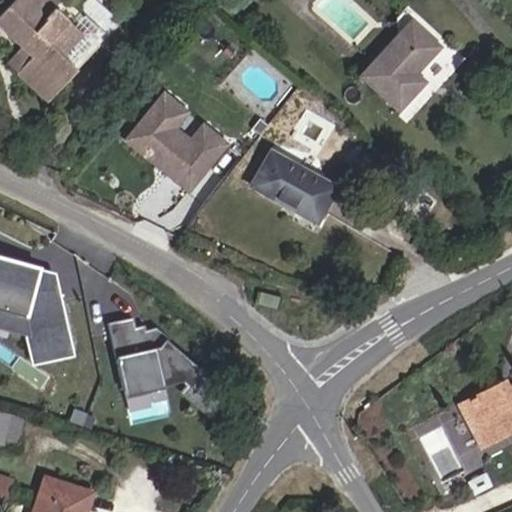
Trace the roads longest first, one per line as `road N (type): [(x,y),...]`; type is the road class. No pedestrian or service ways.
road 1 (residential): [(319,411),(135,240),(0,178)]
road 2 (tertiary): [(511,281),(402,341),(319,411)]
road 3 (tertiary): [(319,411),(270,460),(237,511)]
road 4 (residential): [(319,411),(385,511)]
